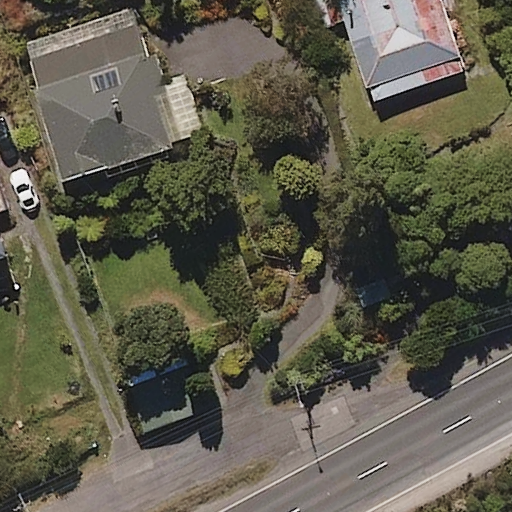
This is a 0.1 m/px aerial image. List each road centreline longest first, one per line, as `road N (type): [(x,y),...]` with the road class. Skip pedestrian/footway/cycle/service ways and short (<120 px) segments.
road 1 (residential): [(74,511),(209,446),(267,429),(326,422),(411,446)]
road 2 (trunk): [(411,446),(287,511)]
